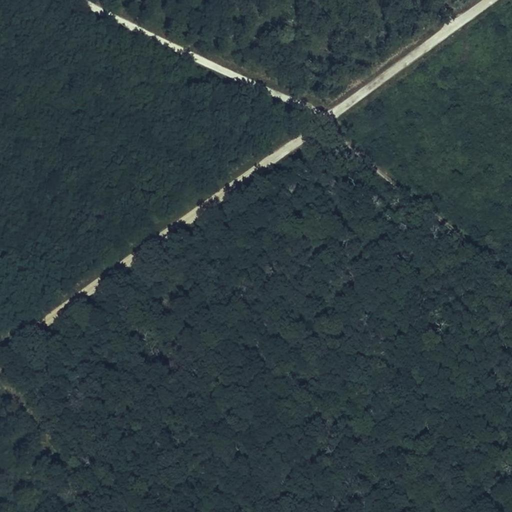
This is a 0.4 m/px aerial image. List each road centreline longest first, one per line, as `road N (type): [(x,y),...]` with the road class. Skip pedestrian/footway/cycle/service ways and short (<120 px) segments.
road 1 (track): [(489,0),(0,352)]
road 2 (track): [(323,122),(76,0)]
